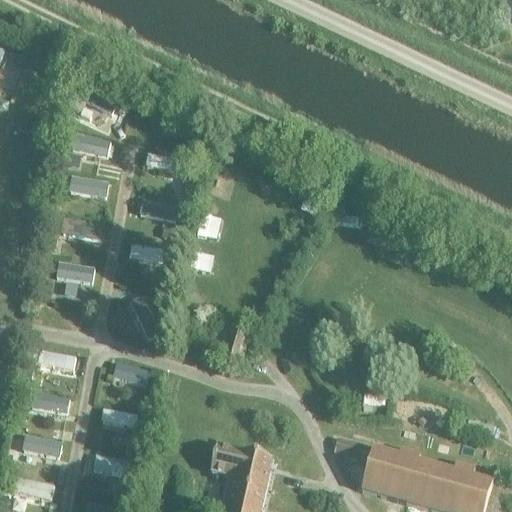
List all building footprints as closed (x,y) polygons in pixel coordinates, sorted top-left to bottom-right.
[(27,63),(15,60),(12,70),(23,74),(27,63)] [(123,98),(86,81),(75,103),(111,121),(123,98)] [(78,112),(68,131),(92,143),(102,124),(78,112)] [(137,123),(133,138),(164,146),(167,131),(137,123)] [(108,162),(111,147),(71,139),(68,154),(108,162)] [(186,166),(148,158),(145,172),(183,180),(186,166)] [(106,204),(108,188),(68,183),(66,198),(106,204)] [(179,212),(143,205),(140,220),(176,227),(179,212)] [(104,248),(107,232),(63,225),(60,241),(104,248)] [(332,240),(349,238),(347,226),(330,229),(332,240)] [(208,250),(208,227),(189,227),(189,251),(208,250)] [(365,232),(356,252),(374,261),(383,241),(365,232)] [(397,248),(388,266),(406,275),(415,257),(397,248)] [(165,271),(168,256),(133,250),(130,265),(165,271)] [(92,274),(54,268),(52,283),(90,288),(92,274)] [(495,319),(504,301),(492,295),(483,313),(495,319)] [(161,340),(141,301),(130,307),(150,346),(161,340)] [(268,336),(285,345),(294,328),(277,318),(268,336)] [(240,371),(250,337),(216,327),(206,361),(240,371)] [(455,374),(465,357),(429,336),(419,353),(455,374)] [(72,377),(75,364),(41,357),(38,371),(72,377)] [(150,378),(118,368),(114,382),(146,392),(150,378)] [(66,420),(69,405),(35,398),(32,413),(66,420)] [(139,421),(103,415),(100,429),(137,435),(139,421)] [(58,464),(60,449),(25,443),(22,458),(58,464)] [(333,458),(360,465),(359,470),(367,472),(360,497),(416,511),(509,511),(511,502),(511,492),(472,481),(474,473),(455,467),(453,476),(418,467),(420,458),(400,452),(398,461),(346,447),(336,445),(333,458)] [(260,511),(272,463),(216,450),(210,476),(228,480),(220,511),(260,511)] [(130,468),(97,461),(94,477),(127,483),(130,468)] [(48,507),(51,491),(14,484),(10,500),(48,507)]
